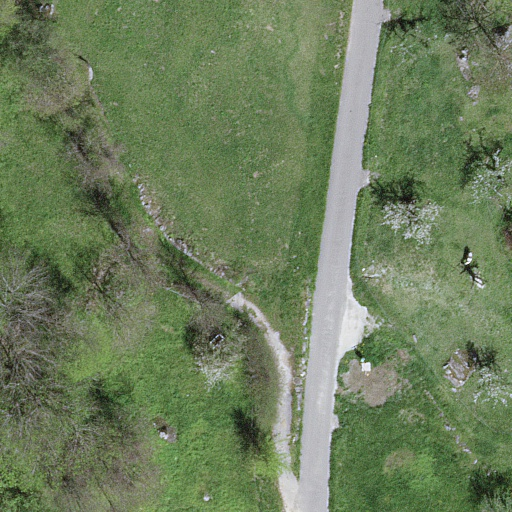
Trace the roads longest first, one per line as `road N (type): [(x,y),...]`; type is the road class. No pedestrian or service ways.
road 1 (track): [(0,14),(159,246),(267,355),(283,505),(302,511)]
road 2 (track): [(313,511),(318,387),(366,0)]
